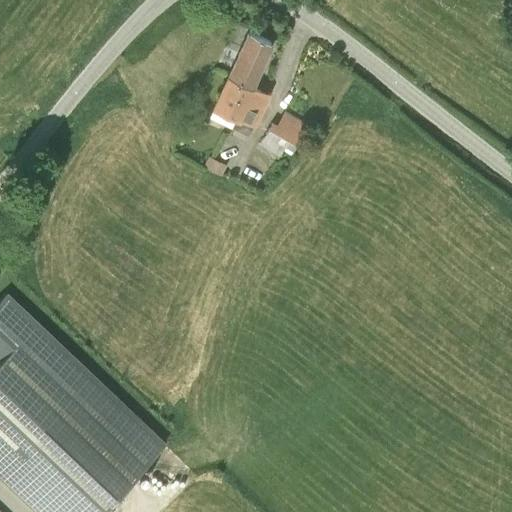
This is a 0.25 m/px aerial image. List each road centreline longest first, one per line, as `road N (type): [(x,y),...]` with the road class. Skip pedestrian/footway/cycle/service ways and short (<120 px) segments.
road 1 (unclassified): [(511,174),(282,0)]
road 2 (unclassified): [(159,0),(0,188)]
